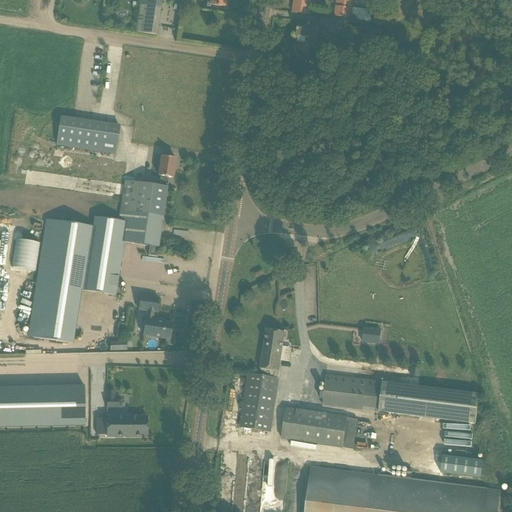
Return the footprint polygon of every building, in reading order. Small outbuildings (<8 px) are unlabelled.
[(136,33),(136,34),(157,36),(161,10),(161,0),(140,0),(140,1),(140,5),(140,7),(136,33)] [(209,0),(209,6),(216,7),(226,8),(226,0),(209,0)] [(294,0),(292,12),(308,15),(310,0),(294,0)] [(336,0),(334,16),(322,14),(322,15),(334,17),(343,18),(350,19),(370,22),(372,12),(351,9),(352,0),(336,0)] [(341,30),(342,26),(343,18),(334,17),(332,29),(341,30)] [(309,41),(315,41),(317,26),(298,22),(296,36),(298,36),(297,42),(305,44),(306,38),(310,38),(309,41)] [(369,37),(374,38),(381,39),(382,29),(376,28),(370,27),(369,37)] [(56,146),(115,155),(120,126),(60,118),(56,146)] [(160,157),(157,176),(159,177),(160,177),(159,184),(166,185),(167,178),(173,179),(176,160),(166,158),(160,157)] [(124,182),(120,212),(163,219),(168,188),(168,185),(166,185),(159,184),(158,184),(149,183),(149,186),(124,182)] [(36,283),(27,337),(29,338),(45,340),(73,344),(80,291),(116,296),(123,242),(149,246),(148,256),(156,257),(156,254),(157,248),(158,248),(160,238),(162,224),(163,219),(120,212),(118,221),(94,218),(93,227),(69,224),(54,222),(45,220),(36,283)] [(143,336),(166,339),(165,342),(167,345),(172,346),(175,344),(175,340),(173,336),(170,336),(172,324),(158,322),(159,319),(153,318),(154,313),(156,313),(159,299),(141,296),(139,310),(147,312),(146,317),(143,336)] [(364,328),(362,343),(371,344),(373,329),(364,328)] [(248,376),(240,428),(250,429),(271,432),(279,379),(274,379),(275,372),(279,372),(281,361),(283,347),(283,344),(283,343),(285,333),(266,330),(259,376),(248,374),(248,376)] [(119,351),(118,343),(110,343),(110,352),(119,351)] [(410,377),(419,378),(420,369),(418,369),(419,362),(412,362),(411,368),(410,377)] [(379,412),(379,411),(453,420),(476,423),(479,395),(326,376),(322,405),(379,412)] [(0,420),(83,421),(83,381),(0,380),(0,420)] [(357,420),(285,409),(280,441),(352,452),(357,420)] [(147,437),(147,418),(123,418),(107,418),(107,419),(97,420),(97,436),(107,436),(107,437),(124,437),(147,437)] [(473,457),(475,445),(443,441),(441,453),(473,457)] [(482,463),(442,458),(440,475),(480,479),(482,463)] [(305,511),(498,511),(501,492),(311,468),(305,511)]
